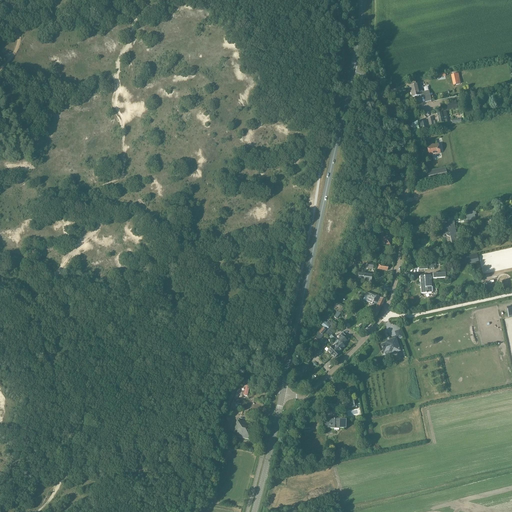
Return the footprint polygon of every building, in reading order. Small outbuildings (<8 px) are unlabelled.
[(459,74),(453,75),(451,75),(453,86),(461,84),(459,74)] [(412,98),(416,97),(419,96),(423,95),(425,103),(431,102),(432,102),(429,91),(422,93),(420,84),(409,86),(412,98)] [(440,105),(440,108),(435,109),(436,112),(439,124),(444,123),(447,122),(445,111),(457,109),(456,102),(440,105)] [(422,122),(414,124),(413,124),(413,125),(412,125),(411,126),(412,127),(413,128),(414,131),(416,131),(424,129),(422,122)] [(427,147),(429,156),(439,153),(438,145),(427,147)] [(425,173),(428,183),(447,178),(445,168),(425,173)] [(474,215),(476,215),(475,212),(474,213),(474,212),(465,214),(467,224),(476,223),(474,215)] [(458,242),(454,225),(453,222),(444,224),(445,227),(442,228),(443,235),(449,234),(451,244),(458,242)] [(381,236),(380,244),(390,245),(390,236),(381,236)] [(479,263),(477,254),(465,257),(467,266),(479,263)] [(359,273),(359,277),(358,280),(371,282),(372,275),(359,273)] [(420,277),(421,294),(431,293),(431,288),(431,276),(424,277),(420,277)] [(482,287),(483,294),(491,293),(490,289),(486,289),(486,286),(482,287)] [(367,292),(365,296),(363,300),(372,305),(373,302),(374,303),(372,308),(369,307),(366,312),(376,317),(385,300),(376,296),(375,296),(367,292)] [(338,311),(334,317),(337,319),(341,314),(345,309),(341,306),(339,309),(337,311),(338,311)] [(324,321),(320,326),(326,331),(327,330),(327,331),(325,333),(330,337),(334,332),(331,330),(335,325),(336,323),(333,321),(332,322),(331,321),(330,323),(328,321),(326,323),(324,321)] [(324,342),(321,339),(323,336),(322,335),(326,331),(321,326),(315,333),(318,336),(313,341),(318,347),(319,345),(324,342)] [(338,340),(335,343),(339,347),(338,348),(341,352),(345,348),(344,346),(347,342),(344,339),(347,337),(342,333),(340,335),(342,337),(338,340)] [(399,351),(395,339),(391,341),(391,342),(385,344),(385,343),(382,344),(383,345),(381,345),(384,352),(389,350),(391,356),(398,354),(397,352),(399,351)] [(327,347),(324,350),(327,352),(334,359),(337,356),(341,352),(338,348),(339,347),(335,343),(333,341),(330,344),(333,347),(330,349),(330,350),(327,347)] [(345,401),(347,409),(355,407),(353,399),(345,401)] [(232,424),(236,425),(233,436),(251,440),(254,424),(253,424),(254,424),(239,421),(239,420),(238,419),(238,421),(234,420),(232,424)] [(345,429),(345,421),(339,420),(339,421),(335,421),(335,420),(325,420),(325,429),(335,429),(338,429),(345,429)]
